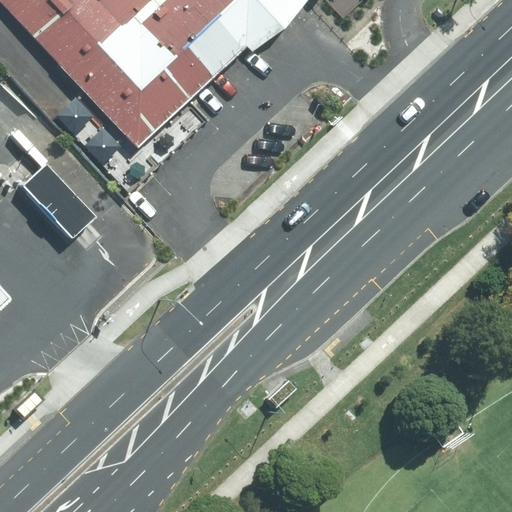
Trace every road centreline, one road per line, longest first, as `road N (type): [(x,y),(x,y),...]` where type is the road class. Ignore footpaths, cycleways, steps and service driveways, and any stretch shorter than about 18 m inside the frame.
road 1 (secondary): [(1,511),(213,308),(363,202)]
road 2 (secondary): [(363,202),(262,338),(77,511)]
road 3 (secondary): [(511,64),(363,202)]
